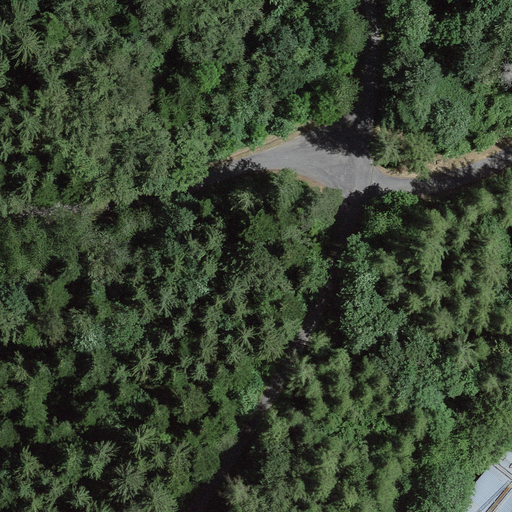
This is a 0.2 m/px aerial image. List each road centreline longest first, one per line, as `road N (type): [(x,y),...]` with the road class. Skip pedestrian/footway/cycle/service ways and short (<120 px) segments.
road 1 (unclassified): [(194,511),(318,308),(359,175)]
road 2 (unclassified): [(359,175),(298,151),(149,200),(0,211)]
road 3 (unclassified): [(359,175),(373,48),(368,0)]
road 4 (unclassified): [(359,175),(431,183),(511,154)]
